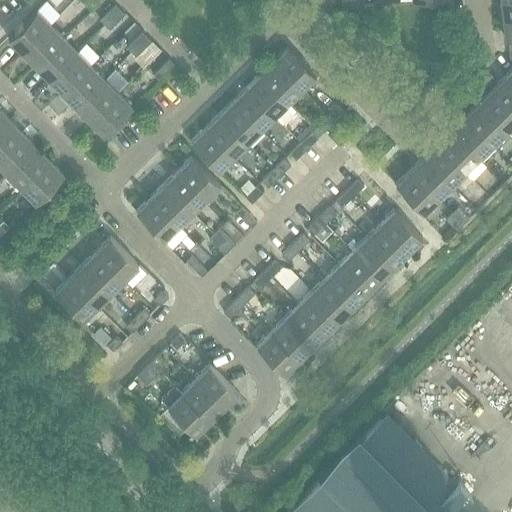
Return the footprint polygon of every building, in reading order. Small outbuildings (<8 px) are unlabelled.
[(511,0),(499,0),(502,17),(511,15),(511,0)] [(104,24),(119,8),(114,3),(99,19),(104,24)] [(36,8),(7,36),(22,51),(51,24),(36,8)] [(119,8),(104,24),(109,28),(124,13),(119,8)] [(511,35),(511,15),(502,17),(504,36),(511,35)] [(51,24),(22,51),(36,65),(64,37),(51,24)] [(89,49),(97,59),(121,38),(112,28),(89,49)] [(131,51),(146,35),(141,30),(126,46),(131,51)] [(146,35),(131,51),(135,56),(151,40),(146,35)] [(64,37),(36,65),(49,79),(78,51),(64,37)] [(286,45),(272,59),(300,87),(314,73),(286,45)] [(78,51),(49,79),(63,93),(63,92),(91,65),(78,51)] [(126,87),(148,68),(138,57),(116,76),(126,87)] [(168,58),(153,73),(158,78),(173,63),(168,58)] [(272,59),(259,73),(286,101),(300,87),(272,59)] [(63,92),(63,93),(76,106),(104,78),(91,65),(63,92)] [(483,68),(477,74),(486,83),(492,77),(483,68)] [(259,73),(245,86),(273,114),(286,101),(259,73)] [(477,74),(470,80),(480,90),(486,83),(477,74)] [(511,82),(504,74),(490,88),(511,109),(511,82)] [(104,78),(76,106),(89,120),(118,92),(104,78)] [(245,86),(232,100),(259,127),(273,114),(245,86)] [(511,109),(490,88),(477,101),(505,129),(511,122),(511,109)] [(118,92),(89,120),(103,134),(131,106),(118,92)] [(455,95),(449,101),(459,111),(465,105),(455,95)] [(327,99),(320,107),(327,114),(335,107),(327,99)] [(232,100),(218,113),(246,141),(259,127),(232,100)] [(449,101),(443,107),(453,117),(459,111),(449,101)] [(477,101),(463,115),(492,143),(505,129),(477,101)] [(335,107),(327,114),(333,120),(343,110),(337,104),(335,107)] [(0,109),(0,127),(9,118),(0,109)] [(218,113),(205,126),(233,154),(246,141),(218,113)] [(327,114),(317,124),(323,130),(333,120),(327,114)] [(463,115),(450,128),(478,156),(492,143),(463,115)] [(9,118),(0,127),(0,154),(23,132),(9,118)] [(428,122),(422,128),(432,138),(438,132),(428,122)] [(218,168),(233,154),(205,126),(190,140),(218,168)] [(422,128),(416,134),(426,144),(432,138),(422,128)] [(450,128),(436,142),(465,170),(478,156),(450,128)] [(23,132),(0,154),(0,165),(7,173),(36,145),(23,132)] [(310,132),(300,141),(306,147),(316,138),(310,132)] [(300,141),(290,152),(296,157),(306,147),(300,141)] [(451,183),(457,177),(465,170),(436,142),(423,155),(451,183)] [(36,145),(7,173),(21,187),(49,159),(36,145)] [(220,183),(213,177),(191,155),(177,169),(205,197),(220,183)] [(438,197),(451,183),(423,155),(409,168),(438,197)] [(283,158),(273,168),(279,175),(289,164),(283,158)] [(49,159),(21,187),(35,201),(63,173),(49,159)] [(502,167),(496,173),(503,180),(509,174),(502,167)] [(264,177),(263,179),(269,185),(279,175),(273,168),(264,177)] [(423,211),(438,197),(409,168),(395,183),(423,211)] [(490,168),(479,179),(492,192),(503,181),(490,168)] [(177,169),(163,182),(192,211),(205,197),(177,169)] [(357,179),(346,189),(353,196),(363,185),(357,179)] [(163,182),(150,196),(178,224),(192,211),(163,182)] [(245,195),(251,202),(261,192),(256,186),(245,195)] [(346,189),(337,199),(343,205),(353,196),(346,189)] [(164,238),(178,224),(150,196),(135,210),(164,238)] [(240,205),(235,211),(251,226),(256,221),(240,205)] [(329,206),(319,216),(325,222),(336,212),(329,206)] [(452,212),(462,223),(468,217),(458,207),(452,212)] [(394,209),(379,223),(407,251),(421,237),(394,209)] [(456,229),(462,223),(452,212),(446,219),(456,229)] [(319,216),(309,226),(315,232),(325,222),(319,216)] [(379,223),(366,236),(393,264),(407,251),(379,223)] [(234,243),(218,227),(213,232),(229,248),(234,243)] [(224,253),(229,248),(213,232),(208,237),(224,253)] [(302,233),(292,243),(298,249),(308,239),(302,233)] [(110,235),(96,249),(124,277),(138,264),(110,235)] [(366,236),(352,249),(380,277),(393,264),(366,236)] [(292,243),(281,253),(287,259),(298,249),(292,243)] [(259,275),(278,256),(270,248),(251,267),(259,275)] [(96,249),(82,263),(110,291),(124,277),(96,249)] [(352,249),(339,263),(366,291),(380,277),(352,249)] [(186,259),(186,260),(201,275),(206,270),(191,254),(186,259)] [(275,259),(264,270),(270,276),(281,266),(275,259)] [(82,263),(68,276),(96,304),(110,291),(82,263)] [(339,263),(325,276),(353,304),(366,291),(339,263)] [(264,270),(254,280),(260,286),(270,276),(264,270)] [(82,319),(96,304),(68,276),(54,290),(82,319)] [(325,276),(311,290),(339,318),(353,304),(325,276)] [(247,286),(237,296),(243,302),(254,293),(247,286)] [(153,298),(159,304),(168,295),(162,289),(153,298)] [(311,290),(297,303),(325,331),(339,318),(311,290)] [(237,297),(223,311),(229,316),(243,303),(237,297)] [(297,303),(284,317),(311,345),(325,331),(297,303)] [(143,307),(134,316),(140,322),(149,313),(143,307)] [(134,316),(125,325),(131,331),(140,322),(134,316)] [(284,317),(270,330),(298,358),(311,345),(284,317)] [(283,372),(298,358),(270,330),(256,344),(283,372)] [(185,338),(179,332),(170,341),(176,347),(185,338)] [(106,344),(107,344),(112,350),(121,341),(115,335),(106,344)] [(157,354),(151,360),(160,369),(166,363),(157,354)] [(151,360),(136,374),(146,383),(160,369),(151,360)] [(209,363),(194,377),(222,406),(237,391),(209,363)] [(132,391),(142,386),(135,370),(125,375),(132,391)] [(194,377),(181,390),(209,419),(222,406),(194,377)] [(176,385),(162,398),(167,404),(166,405),(168,406),(187,426),(194,433),(209,419),(181,390),(176,385)] [(168,406),(158,416),(177,436),(187,426),(168,406)] [(451,488),(381,417),(358,440),(355,437),(358,434),(357,432),(317,473),(318,474),(322,471),(324,474),(286,511),(425,511),(428,510),(429,511),(451,488)]
